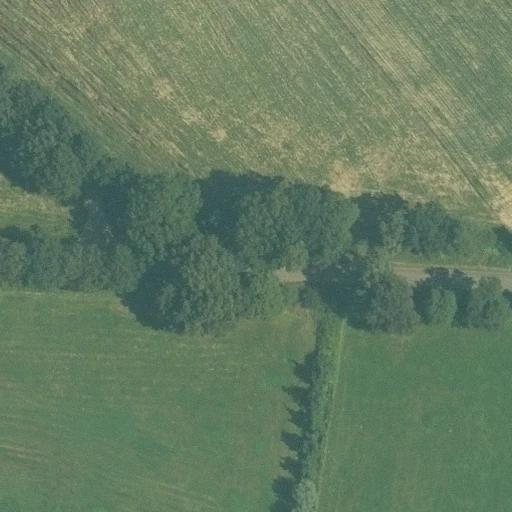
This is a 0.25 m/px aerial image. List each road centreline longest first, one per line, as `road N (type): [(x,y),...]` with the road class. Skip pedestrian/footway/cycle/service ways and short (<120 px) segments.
road 1 (tertiary): [(103,260),(511,280)]
road 2 (unclassified): [(103,260),(96,205),(61,158),(0,106)]
